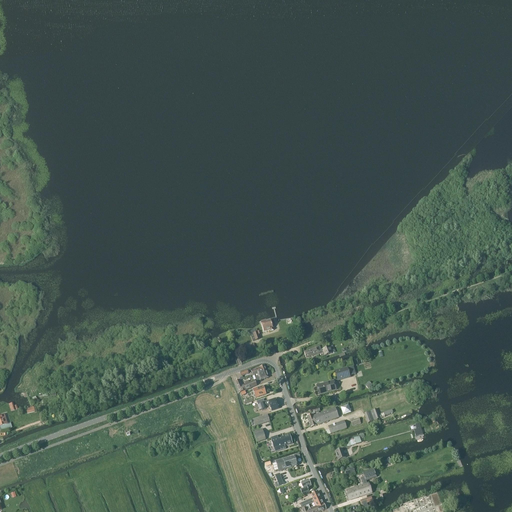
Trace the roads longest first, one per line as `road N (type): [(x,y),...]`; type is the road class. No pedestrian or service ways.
road 1 (unclassified): [(0,455),(205,381)]
road 2 (residential): [(331,511),(269,361)]
road 3 (track): [(269,511),(224,374)]
